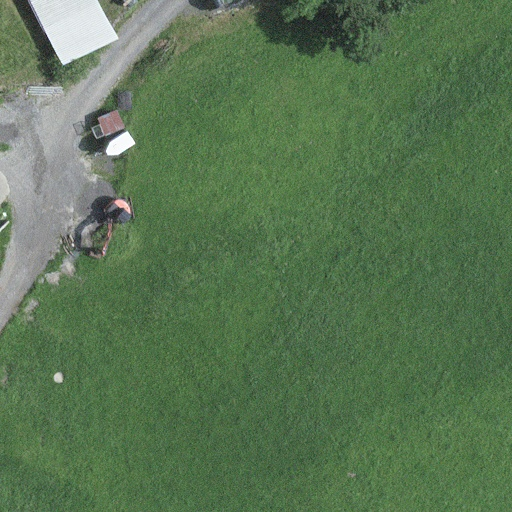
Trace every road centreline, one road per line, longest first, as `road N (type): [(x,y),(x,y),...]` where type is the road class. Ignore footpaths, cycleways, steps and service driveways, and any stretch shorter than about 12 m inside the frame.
road 1 (track): [(179,0),(106,84),(77,178)]
road 2 (track): [(0,349),(77,178)]
